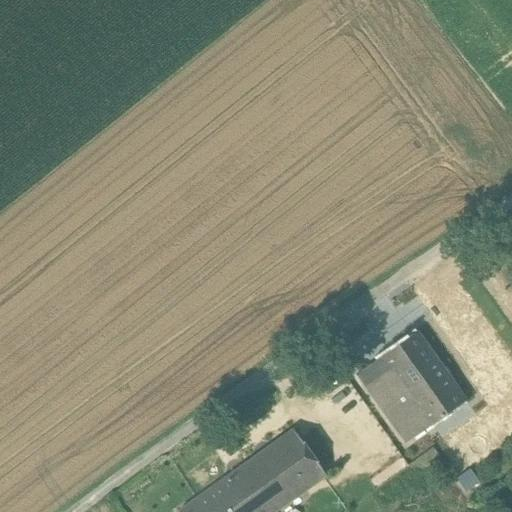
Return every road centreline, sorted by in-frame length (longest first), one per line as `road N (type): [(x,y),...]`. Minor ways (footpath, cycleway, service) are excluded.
road 1 (unclassified): [(70,511),(511,201)]
road 2 (track): [(270,371),(289,407),(220,462)]
